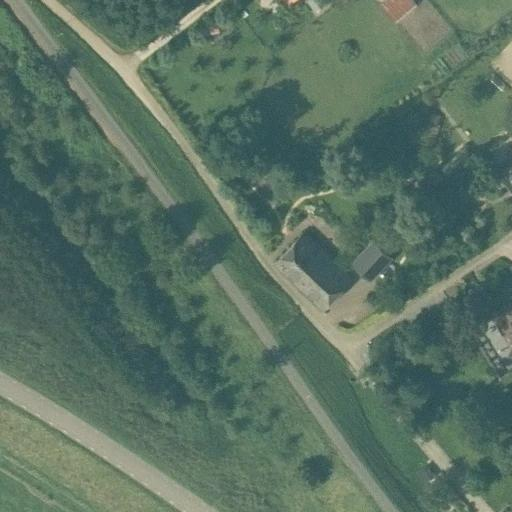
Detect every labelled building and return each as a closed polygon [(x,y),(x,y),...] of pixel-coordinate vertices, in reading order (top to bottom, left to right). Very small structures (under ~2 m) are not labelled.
[(378,0),(377,1),(386,12),(402,0),(378,0)] [(440,116),(433,113),(428,124),(435,127),(440,116)] [(241,155),(232,145),(217,159),(227,169),(241,155)] [(449,176),(473,158),(465,148),(442,167),(449,176)] [(511,165),(500,175),(511,189),(511,165)] [(435,170),(426,177),(433,185),(442,178),(435,170)] [(322,307),(350,277),(303,232),(274,262),(322,307)] [(384,263),(392,254),(373,236),(351,260),(370,277),(384,263)] [(511,298),(491,312),(511,344),(511,298)] [(419,470),(428,481),(435,476),(426,465),(419,470)]
